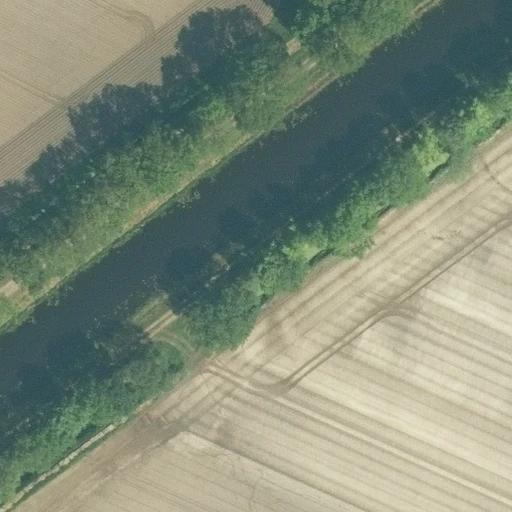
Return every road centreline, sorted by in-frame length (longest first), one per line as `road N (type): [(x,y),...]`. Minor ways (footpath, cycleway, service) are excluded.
road 1 (track): [(0,448),(38,411),(511,61)]
road 2 (track): [(393,0),(0,295)]
